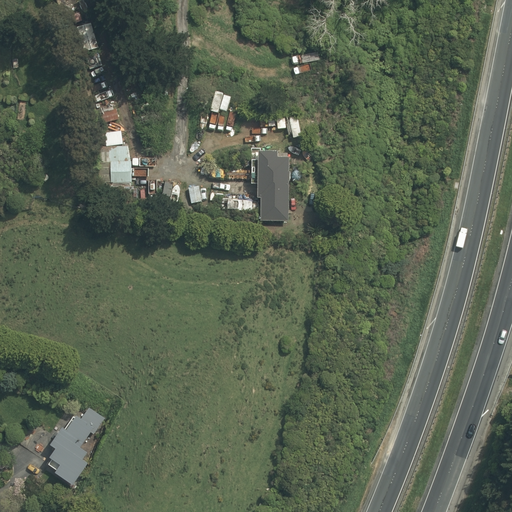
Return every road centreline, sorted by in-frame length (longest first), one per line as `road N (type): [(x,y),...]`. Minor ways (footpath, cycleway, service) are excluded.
road 1 (motorway): [(379,511),(459,280),(511,30)]
road 2 (motorway): [(511,276),(432,511)]
